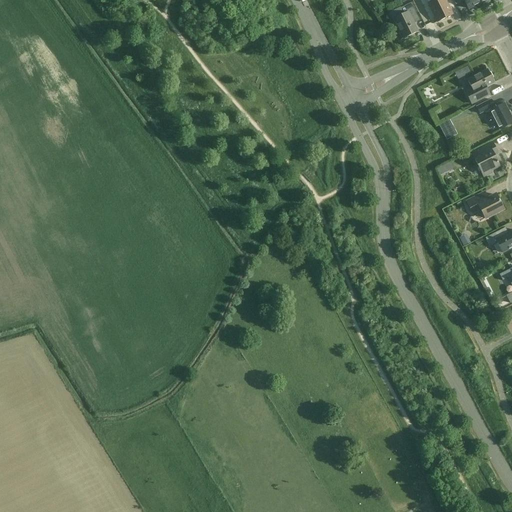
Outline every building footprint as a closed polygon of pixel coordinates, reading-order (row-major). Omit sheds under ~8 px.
[(435,0),(428,3),(428,4),(437,22),(453,14),(446,1),(448,0),(435,0)] [(463,0),(468,9),(480,3),(478,0),(463,0)] [(403,15),(394,19),(399,30),(399,31),(403,39),(410,36),(418,32),(411,19),(417,15),(411,3),(400,8),(403,15)] [(487,70),(468,80),(472,88),(465,92),(472,104),(487,96),(483,89),(494,83),(487,70)] [(500,130),(511,123),(511,118),(504,104),(494,109),(493,107),(494,107),(491,100),(476,107),(480,114),(489,109),(490,111),(500,130)] [(445,122),(438,126),(446,141),(453,137),(445,122)] [(496,149),(493,143),(475,152),(478,158),(475,160),(484,177),(492,173),(491,171),(500,167),(494,155),(497,154),(495,150),(496,149)] [(497,212),(503,209),(499,202),(500,202),(496,195),(484,201),(481,194),(466,202),(472,213),(480,209),(485,219),(491,216),(497,213),(497,212)] [(502,253),(511,247),(511,231),(503,236),(500,231),(485,238),(489,246),(497,242),(502,253)] [(463,236),(459,238),(463,247),(468,244),(463,236)] [(511,268),(499,275),(502,281),(510,277),(511,279),(511,268)]
